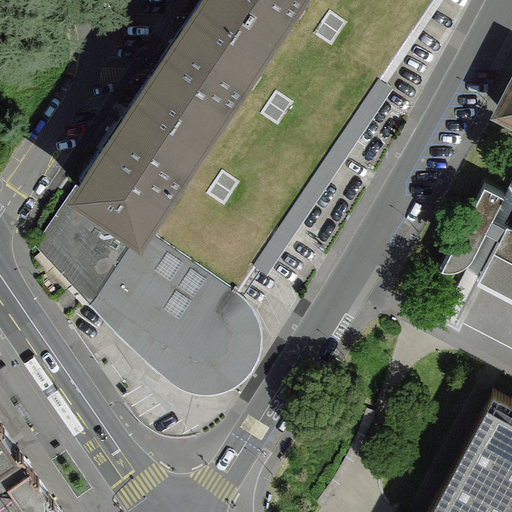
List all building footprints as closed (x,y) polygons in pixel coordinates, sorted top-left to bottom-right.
[(84,189),(139,226),(290,0),(203,0),(79,186),(84,189)] [(434,0),(290,0),(139,226),(239,293),(258,265),(268,271),(375,112),(363,106),(434,0)] [(476,278),(511,297),(511,228),(505,225),(511,210),(511,86),(496,118),(511,123),(511,176),(505,191),(484,182),(441,265),(459,267),(473,261),(444,316),(456,322),(476,278)] [(95,293),(139,226),(84,189),(46,242),(94,294),(95,293)] [(239,293),(139,226),(95,293),(192,357),(178,380),(196,388),(217,388),(236,380),(251,366),(259,347),(259,326),(251,307),(239,293)] [(92,297),(178,380),(192,357),(95,293),(94,294),(92,297)] [(433,511),(511,511),(511,392),(498,385),(433,511)] [(0,442),(0,511),(63,511),(23,452),(20,454),(8,438),(0,442)]
